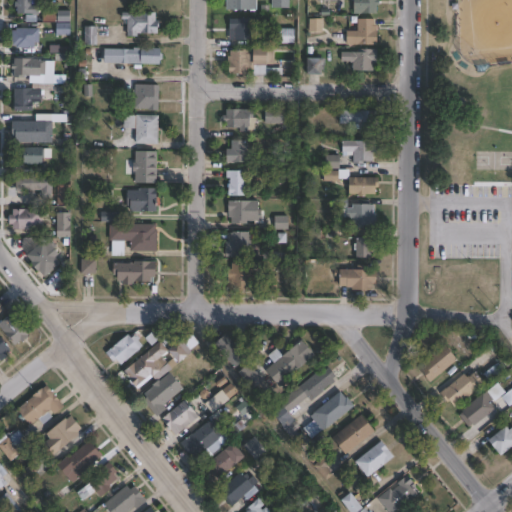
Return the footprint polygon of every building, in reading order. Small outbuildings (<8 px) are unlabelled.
[(33,0),(33,6),(40,6),(41,14),(19,14),(19,8),(16,8),(16,2),(19,2),(19,0),(33,0)] [(256,0),(256,11),(226,11),(226,0),(256,0)] [(289,0),(289,8),(271,8),(271,0),(289,0)] [(381,0),(380,6),(378,6),(377,15),(354,14),(354,0),(381,0)] [(56,34),(69,34),(69,10),(56,10),(56,34)] [(158,13),(158,21),(161,21),(161,34),(144,34),(144,33),(139,33),(139,36),(129,36),(129,20),(124,20),(124,13),(158,13)] [(258,21),(258,25),(255,25),(255,41),(230,41),(230,19),(255,20),(255,21),(258,21)] [(378,26),(378,46),(346,45),(346,32),(357,32),(357,19),(375,20),(375,26),(378,26)] [(99,27),(99,37),(104,38),(104,44),(99,44),(99,46),(86,46),(86,37),(83,37),(83,32),(86,32),(86,27),(99,27)] [(286,44),(273,44),(273,28),(286,28),(286,44)] [(39,29),(39,31),(41,31),(41,48),(18,48),(18,46),(14,46),(14,31),(18,31),(18,29),(39,29)] [(163,49),(163,55),(165,55),(165,60),(163,60),(163,66),(106,64),(107,49),(135,50),(135,48),(163,49)] [(274,48),(273,66),(270,66),(270,67),(267,67),(267,68),(283,69),(283,76),(266,76),(266,78),(253,77),(253,75),(229,74),(229,63),(227,63),(227,57),(230,57),(230,52),(239,52),(239,50),(249,50),(249,51),(254,51),(254,50),(268,50),(268,48),(274,48)] [(378,50),(377,67),(374,67),(374,72),(353,72),(353,62),(341,62),(342,52),(357,52),(357,50),(378,50)] [(55,62),(54,83),(45,82),(46,75),(26,74),(25,77),(15,76),(16,70),(14,70),(14,66),(17,66),(16,59),(55,62)] [(308,59),(323,59),(326,59),(326,64),(323,64),(322,76),(308,76),(308,59)] [(45,97),(45,99),(37,99),(37,98),(35,98),(34,110),(15,110),(15,87),(33,88),(34,83),(55,83),(55,90),(46,90),(46,97),(45,97)] [(162,86),(161,110),(153,110),(153,111),(152,111),(152,110),(149,110),(149,108),(136,108),(137,89),(137,85),(162,86)] [(254,108),(254,117),(258,117),(258,122),(256,122),(256,130),(250,130),(250,131),(240,131),(240,127),(226,127),(226,121),(223,121),(223,114),(226,114),(226,108),(254,108)] [(285,109),(285,110),(291,110),(291,115),(286,115),(286,122),(266,122),(266,109),(285,109)] [(377,110),(377,116),(380,116),(380,123),(376,123),(376,131),(359,130),(359,129),(349,129),(349,123),(340,123),(340,110),(377,110)] [(53,114),(53,121),(54,121),(54,142),(20,142),(20,137),(15,137),(15,120),(37,120),(37,114),(53,114)] [(161,115),(160,144),(138,143),(138,128),(125,128),(125,115),(138,115),(138,114),(161,115)] [(245,140),(245,145),(248,145),(248,161),(226,161),(226,148),(231,148),(231,140),(245,140)] [(377,140),(377,152),(373,152),(373,161),(365,161),(365,163),(352,163),(352,155),(345,155),(345,152),(342,151),(342,140),(377,140)] [(44,147),(44,164),(25,163),(25,159),(21,159),(21,148),(26,149),(26,146),(44,147)] [(158,151),(158,156),(159,156),(159,162),(158,162),(158,165),(159,165),(159,170),(158,170),(158,173),(159,173),(159,183),(137,182),(137,171),(131,171),(131,162),(137,162),(138,150),(158,151)] [(325,166),(336,166),(337,155),(325,155),(325,166)] [(339,181),(323,181),(323,170),(338,170),(338,169),(348,169),(348,179),(339,179),(339,181)] [(55,176),(55,188),(54,188),(54,197),(43,197),(43,190),(23,189),(23,191),(19,191),(19,190),(17,190),(17,176),(30,176),(30,170),(43,170),(43,176),(55,176)] [(246,170),(245,195),(229,195),(226,194),(226,191),(229,191),(229,187),(226,187),(226,183),(229,183),(229,182),(228,182),(228,180),(229,180),(229,178),(226,178),(226,170),(246,170)] [(365,194),(365,196),(357,196),(357,194),(349,194),(349,177),(378,177),(378,186),(377,186),(377,194),(365,194)] [(159,188),(159,210),(142,210),(141,210),(141,211),(136,211),(136,209),(132,209),(132,206),(129,206),(129,190),(142,190),(142,187),(159,188)] [(259,200),(259,209),(261,209),(261,210),(264,210),(264,219),(262,219),(262,220),(250,220),(250,223),(231,223),(231,217),(228,217),(228,200),(259,200)] [(369,203),(369,204),(374,204),(374,213),(377,213),(377,222),(374,222),(374,228),(352,228),(352,218),(347,218),(347,214),(341,214),(341,209),(347,209),(347,208),(352,208),(352,203),(369,203)] [(44,209),(43,229),(15,229),(15,224),(11,224),(11,223),(10,223),(10,216),(11,216),(11,214),(14,214),(14,208),(44,209)] [(121,222),(102,222),(102,211),(121,211),(121,222)] [(72,237),(71,245),(64,245),(65,237),(58,237),(58,212),(71,212),(72,237)] [(289,229),(275,230),(275,216),(289,216),(289,229)] [(158,224),(158,229),(159,229),(159,251),(132,251),(132,241),(126,241),(126,256),(113,255),(113,240),(111,240),(111,223),(158,224)] [(249,231),(249,234),(251,234),(251,257),(225,257),(225,241),(228,241),(228,232),(232,232),(232,231),(249,231)] [(36,236),(37,237),(53,237),(60,246),(57,248),(61,253),(57,257),(62,263),(46,276),(40,269),(39,270),(33,262),(34,261),(28,255),(23,248),(29,243),(29,239),(33,238),(36,236)] [(374,243),(374,250),(371,250),(371,257),(356,257),(356,250),(354,250),(354,243),(357,243),(357,236),(371,237),(371,243),(374,243)] [(99,273),(83,273),(83,259),(99,258),(99,273)] [(158,261),(158,277),(153,277),(153,281),(135,281),(135,284),(125,284),(125,281),(119,281),(119,275),(114,275),(114,263),(132,263),(132,262),(135,262),(135,263),(136,263),(136,261),(158,261)] [(253,266),(253,272),(251,272),(251,273),(258,274),(258,287),(246,286),(246,289),(227,289),(228,268),(232,268),(232,262),(251,262),(251,266),(253,266)] [(367,265),(367,269),(377,269),(377,284),(372,284),(372,290),(352,290),(352,287),(347,287),(347,286),(341,286),(340,269),(358,269),(358,265),(367,265)] [(276,294),(263,294),(262,280),(276,280),(276,294)] [(30,337),(24,343),(22,341),(17,346),(0,325),(17,311),(34,331),(29,335),(30,337)] [(195,352),(182,362),(172,350),(193,332),(201,342),(193,349),(195,352)] [(231,333),(238,343),(239,342),(244,348),(242,349),(250,359),(238,368),(219,343),(231,333)] [(131,334),(134,338),(137,335),(138,336),(140,335),(143,338),(141,339),(145,345),(142,348),(143,348),(123,364),(118,359),(115,361),(108,352),(131,334)] [(0,335),(12,350),(8,353),(10,355),(3,361),(1,359),(0,359),(0,335)] [(306,340),(319,357),(280,386),(268,369),(276,363),(271,355),(280,348),(285,356),(306,340)] [(163,356),(169,363),(175,358),(179,364),(158,381),(154,377),(146,383),(144,380),(137,386),(125,372),(163,341),(170,350),(163,356)] [(461,359),(433,382),(423,370),(428,366),(425,362),(447,343),(461,359)] [(267,380),(256,389),(243,372),(254,363),(267,380)] [(507,372),(492,384),(485,374),(500,363),(507,372)] [(289,410),(282,401),(301,386),(326,366),(329,370),(332,367),(339,376),(335,379),(337,381),(316,399),(315,398),(312,401),(308,396),(289,410)] [(478,371),(488,383),(486,384),(489,387),(484,391),(482,388),(474,394),(465,402),(464,401),(457,407),(451,401),(450,402),(442,393),(448,387),(449,388),(467,373),(471,377),(478,371)] [(172,372),(185,388),(165,405),(169,409),(159,417),(141,396),(155,386),(154,385),(160,380),(161,381),(172,372)] [(47,383),(64,405),(54,413),(51,408),(48,410),(52,415),(42,422),(38,417),(30,424),(25,418),(22,420),(18,415),(21,412),(17,408),(33,395),(32,394),(42,386),(43,387),(47,383)] [(232,399),(214,413),(206,403),(232,383),(240,392),(231,398),(232,399)] [(511,406),(511,407),(503,397),(511,390),(511,406)] [(343,391),(348,398),(350,396),(357,406),(324,432),(323,430),(313,439),(304,428),(315,420),(312,416),(316,413),(315,413),(343,391)] [(490,391),(496,399),(493,401),(499,408),(476,426),(475,424),(471,427),(461,415),(465,412),(463,410),(486,392),(487,393),(490,391)] [(202,420),(193,427),(191,425),(187,428),(188,429),(178,438),(162,419),(187,399),(198,414),(197,414),(202,420)] [(289,410),(302,426),(298,430),(301,434),(294,440),(282,424),(283,423),(275,414),(285,405),(289,410)] [(71,414),(82,426),(76,431),(78,433),(50,456),(41,445),(50,437),(46,432),(65,416),(66,417),(71,414)] [(378,431),(348,454),(335,438),(364,414),(378,431)] [(216,418),(219,423),(220,423),(228,432),(243,420),(248,426),(227,443),(228,444),(225,447),(224,446),(214,454),(209,449),(195,460),(182,443),(194,433),(194,434),(208,422),(209,423),(216,418)] [(508,426),(511,430),(511,448),(503,456),(490,440),(508,426)] [(15,427),(17,430),(19,428),(31,444),(12,459),(0,444),(0,435),(5,431),(6,433),(9,431),(10,432),(15,427)] [(270,451),(259,460),(249,448),(251,446),(249,444),(258,436),(270,451)] [(103,453),(84,471),(85,472),(74,482),(57,464),(67,455),(69,457),(89,438),(103,453)] [(397,457),(370,478),(357,462),(384,441),(397,457)] [(237,442),(249,456),(239,464),(238,463),(219,479),(207,465),(227,449),(227,450),(237,442)] [(334,475),(328,480),(315,465),(326,457),(332,464),(328,467),(334,475)] [(110,485),(111,487),(106,493),(100,487),(96,490),(88,482),(109,461),(113,465),(111,468),(119,476),(110,485)] [(40,473),(30,482),(21,472),(31,462),(40,473)] [(0,465),(0,486),(10,480),(0,465)] [(243,471),(248,478),(253,474),(260,482),(256,486),(260,491),(249,500),(245,496),(240,501),(234,507),(226,497),(228,495),(223,489),(243,471)] [(416,487),(421,494),(407,505),(409,508),(403,511),(389,511),(379,498),(392,488),(394,491),(401,485),(400,483),(410,475),(418,486),(416,487)] [(127,484),(130,488),(135,485),(147,500),(137,508),(134,505),(125,511),(111,511),(104,502),(127,484)] [(22,511),(20,511),(6,511),(0,505),(0,495),(6,491),(22,511)] [(344,491),(349,497),(354,493),(369,511),(353,511),(340,495),(344,491)] [(260,497),(262,499),(264,498),(271,508),(270,509),(272,511),(249,511),(252,510),(249,506),(260,497)]
